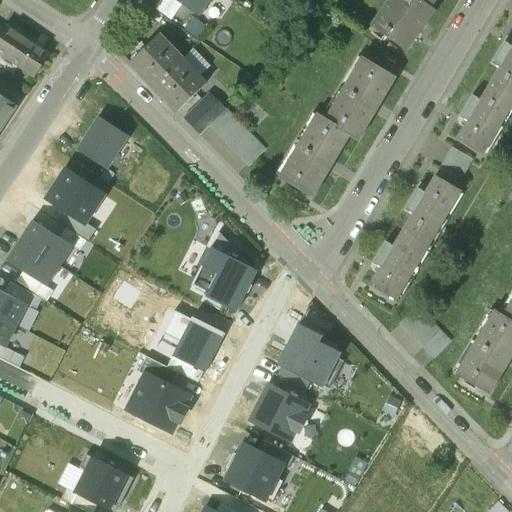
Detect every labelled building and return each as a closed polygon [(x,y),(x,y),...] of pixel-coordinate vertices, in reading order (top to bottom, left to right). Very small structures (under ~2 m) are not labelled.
[(178,0),(198,14),(207,0),(178,0)] [(430,7),(421,0),(390,0),(372,25),(407,50),(416,37),(426,22),(427,22),(435,10),(430,7)] [(0,53),(8,59),(23,37),(5,25),(3,28),(0,25),(0,53)] [(159,35),(131,61),(154,86),(180,61),(170,51),(172,49),(159,35)] [(50,54),(23,37),(8,59),(35,76),(50,54)] [(511,46),(511,48),(504,43),(492,64),(499,68),(489,85),(511,98),(511,46)] [(318,114),(280,177),(312,196),(349,134),(359,140),(396,77),(363,58),(327,119),(318,114)] [(180,61),(154,86),(177,110),(205,83),(191,68),(189,70),(180,61)] [(511,98),(489,85),(480,101),(472,97),(460,117),(468,122),(458,139),(482,152),(511,100),(511,98)] [(0,126),(14,105),(0,95),(0,126)] [(202,97),(183,116),(200,135),(227,109),(217,99),(210,106),(202,97)] [(265,148),(228,109),(211,125),(248,165),(265,148)] [(126,136),(99,118),(78,150),(106,168),(126,136)] [(471,160),(452,149),(441,168),(460,179),(471,160)] [(65,171),(46,199),(65,211),(84,224),(85,222),(103,195),(65,171)] [(435,178),(425,194),(417,189),(405,210),(413,215),(403,231),(426,245),(458,192),(435,178)] [(96,230),(85,222),(84,224),(65,211),(57,223),(87,243),(96,230)] [(32,221),(19,241),(59,267),(72,247),(32,221)] [(403,231),(393,247),(385,243),(373,263),(381,268),(371,284),(395,298),(426,245),(403,231)] [(253,270),(218,232),(191,286),(207,294),(205,296),(236,312),(257,271),(253,270)] [(59,267),(19,241),(6,261),(46,287),(59,267)] [(0,291),(0,318),(15,326),(25,304),(0,291)] [(495,311),(458,373),(490,393),(511,354),(511,302),(504,316),(495,311)] [(450,342),(417,307),(400,323),(434,358),(450,342)] [(191,319),(174,311),(161,334),(178,343),(172,356),(204,373),(222,337),(223,338),(225,334),(192,317),(191,319)] [(15,326),(0,318),(0,345),(3,347),(15,326)] [(321,339),(298,328),(279,366),(281,367),(310,382),(322,388),(338,356),(317,345),(321,339)] [(146,374),(170,387),(178,373),(146,357),(138,372),(145,376),(146,374)] [(310,382),(281,367),(277,376),(305,391),(310,382)] [(145,376),(128,410),(170,432),(176,420),(180,422),(186,409),(182,408),(188,396),(170,387),(146,374),(145,376)] [(307,405),(268,385),(250,420),(289,441),(295,430),(299,432),(306,418),(302,416),(307,405)] [(282,464),(282,465),(288,468),(294,457),(262,440),(257,451),(282,464)] [(257,451),(243,444),(237,455),(233,454),(226,467),(230,469),(224,480),(271,503),(282,482),(275,478),(282,465),(282,464),(257,451)] [(84,472),(74,493),(109,511),(113,503),(119,506),(133,478),(86,454),(78,469),(84,472)] [(239,511),(220,502),(214,511),(239,511)]
